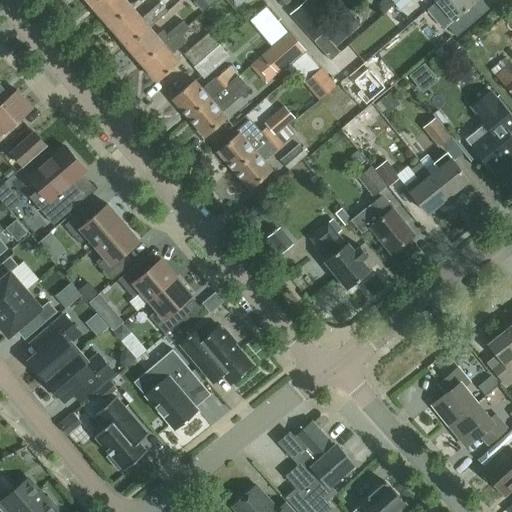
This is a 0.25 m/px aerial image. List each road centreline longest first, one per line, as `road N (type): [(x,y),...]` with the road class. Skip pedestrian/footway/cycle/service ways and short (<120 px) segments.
road 1 (residential): [(333,371),(7,0)]
road 2 (unclassified): [(333,371),(511,228)]
road 3 (unclassified): [(154,511),(333,371)]
road 4 (residential): [(461,511),(333,371)]
road 5 (residential): [(117,511),(0,375)]
